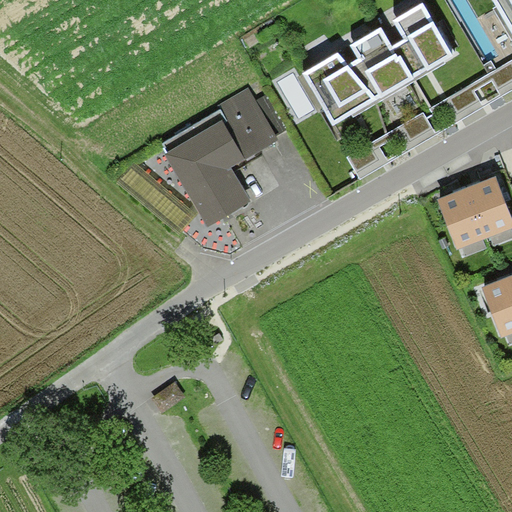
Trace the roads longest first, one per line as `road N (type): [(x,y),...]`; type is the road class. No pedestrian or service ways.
road 1 (residential): [(12,423),(216,284),(511,111)]
road 2 (track): [(0,94),(216,284)]
